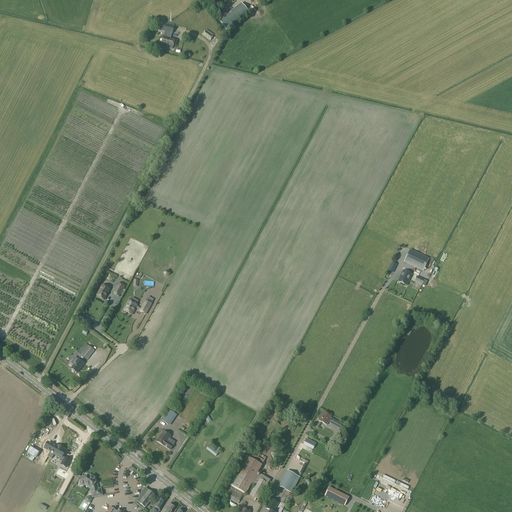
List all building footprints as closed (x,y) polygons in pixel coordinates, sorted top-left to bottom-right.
[(242,5),(219,22),(226,31),(249,13),(242,5)] [(162,23),(160,30),(165,31),(164,36),(161,46),(166,47),(166,49),(170,50),(170,49),(172,49),(175,38),(170,37),(171,33),(172,33),(173,29),(167,28),(168,25),(162,23)] [(205,30),(201,35),(211,42),(214,37),(205,30)] [(423,271),(428,259),(410,250),(404,263),(423,271)] [(403,271),(397,282),(406,287),(411,275),(403,271)] [(108,283),(108,284),(112,286),(115,277),(105,273),(102,281),(108,283)] [(417,277),(415,282),(422,285),(424,281),(417,277)] [(118,284),(113,294),(119,297),(124,287),(118,284)] [(102,286),(96,296),(104,300),(109,290),(102,286)] [(157,294),(149,287),(143,293),(152,300),(157,294)] [(129,302),(123,311),(131,316),(135,309),(140,311),(141,310),(136,308),(136,306),(129,302)] [(140,311),(139,312),(145,315),(151,305),(145,302),(141,310),(140,311)] [(92,323),(80,316),(77,321),(90,327),(92,323)] [(86,344),(78,353),(87,361),(95,351),(86,344)] [(78,360),(71,369),(77,374),(84,364),(78,360)] [(168,410),(161,421),(169,426),(176,415),(168,410)] [(324,413),(319,421),(327,426),(331,417),(324,413)] [(332,419),(329,424),(340,430),(343,425),(332,419)] [(163,431),(156,442),(164,447),(165,447),(170,451),(173,447),(172,446),(175,443),(170,439),(171,437),(163,431)] [(65,445),(73,450),(77,443),(64,436),(58,446),(63,449),(65,445)] [(311,450),(314,443),(304,439),(301,445),(311,450)] [(47,443),(44,449),(51,452),(48,457),(51,459),(52,459),(54,455),(53,455),(57,448),(47,443)] [(57,448),(53,455),(54,455),(60,459),(59,461),(62,463),(64,459),(62,458),(65,453),(63,451),(64,449),(58,446),(57,448)] [(210,446),(206,450),(216,457),(219,453),(210,446)] [(39,453),(31,448),(28,452),(36,457),(39,453)] [(251,450),(230,486),(244,494),(246,495),(250,487),(253,489),(250,496),(259,501),(271,481),(260,474),(258,478),(256,477),(266,459),(251,450)] [(293,454),(287,469),(293,472),(293,470),(300,473),(307,458),(300,455),(300,457),(293,454)] [(62,463),(61,465),(66,468),(70,461),(64,458),(64,459),(62,463)] [(289,492),(297,477),(287,471),(279,487),(289,492)] [(80,483),(80,484),(80,485),(81,485),(82,485),(83,485),(84,484),(91,489),(92,489),(92,491),(91,491),(92,497),(101,496),(100,490),(97,490),(97,487),(94,485),(95,482),(93,480),(94,479),(91,477),(90,478),(87,476),(86,479),(83,477),(80,481),(80,482),(80,483)] [(230,486),(224,496),(238,503),(244,494),(230,486)] [(329,488),(324,497),(344,507),(349,498),(329,488)] [(137,502),(145,508),(155,496),(148,491),(145,489),(141,493),(137,502)] [(152,510),(151,511),(158,511),(159,510),(160,511),(164,503),(159,499),(154,507),(153,510),(152,510)] [(270,511),(269,511),(272,511),(278,504),(271,500),(265,509),(270,511)]
